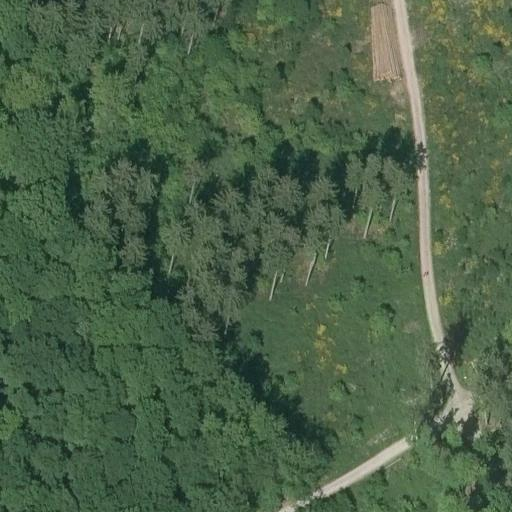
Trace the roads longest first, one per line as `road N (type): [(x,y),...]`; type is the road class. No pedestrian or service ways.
road 1 (track): [(399,0),(423,157),(429,295),(464,413)]
road 2 (track): [(294,511),(464,413)]
